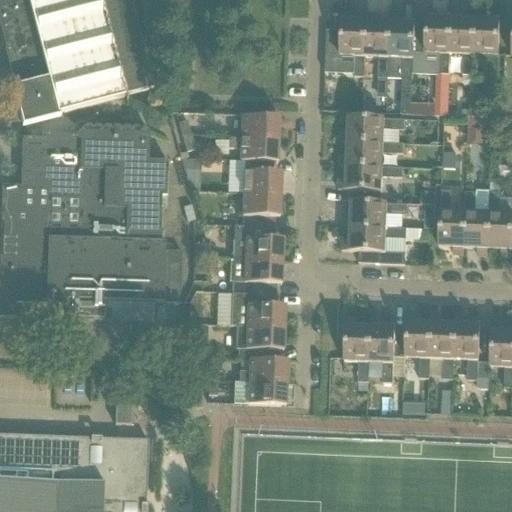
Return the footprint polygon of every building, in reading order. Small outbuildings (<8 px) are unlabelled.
[(38,0),(0,0),(0,29),(2,37),(13,34),(12,29),(19,27),(22,37),(38,32),(30,2),(38,0)] [(38,0),(30,2),(38,32),(22,37),(19,27),(12,29),(13,34),(2,37),(24,124),(153,91),(128,0),(38,0)] [(451,21),(437,20),(437,15),(432,15),(432,13),(427,12),(427,20),(426,20),(426,31),(414,30),(413,61),(412,69),(412,76),(449,77),(449,57),(451,21)] [(475,22),(461,21),(461,16),(456,16),(456,14),(451,13),(451,21),(449,57),(463,57),(462,78),(473,78),(473,58),(475,22)] [(475,22),(473,58),(487,58),(486,79),(497,79),(499,43),(499,23),(485,22),(485,17),(480,17),(480,14),(475,14),(475,22)] [(365,59),(366,24),(352,23),(353,18),(347,17),(347,15),(342,15),(341,33),(327,33),(326,58),(354,59),(354,79),(364,80),(365,59)] [(390,24),(376,24),(376,18),(371,18),(371,16),(366,16),(366,24),(365,59),(379,60),(378,80),(388,81),(389,60),(390,24)] [(413,61),(414,30),(415,25),(400,25),(400,19),(395,19),(395,17),(390,17),(390,24),(389,60),(402,61),(402,81),(412,82),(412,69),(413,61)] [(277,143),(278,128),(278,120),(241,119),(240,141),(277,143)] [(383,146),(384,132),(404,133),(404,122),(368,121),(348,120),(348,134),(342,134),(342,139),(340,139),(340,145),(347,145),(383,146)] [(178,126),(182,140),(190,138),(186,123),(178,126)] [(0,317),(104,321),(154,323),(154,306),(180,307),(181,255),(165,254),(165,246),(160,246),(161,200),(166,200),(167,182),(167,164),(148,163),(148,135),(143,129),(138,134),(133,129),(128,133),(123,129),(118,133),(114,128),(109,133),(104,128),(99,133),(95,128),(90,132),(85,127),(70,142),(62,141),(61,137),(60,137),(40,136),(40,140),(22,140),(20,189),(2,188),(0,237),(0,240),(5,241),(4,259),(0,259),(0,317)] [(482,131),(469,130),(468,146),(482,147),(482,131)] [(194,152),(192,146),(204,146),(204,138),(190,138),(182,140),(186,155),(194,152)] [(276,165),(277,143),(240,141),(229,141),(228,151),(240,151),(239,164),(244,164),(272,165),(276,165)] [(382,170),(383,156),(403,157),(403,147),(383,146),(347,145),(347,158),(342,158),(341,163),(339,163),(339,168),(346,169),(346,168),(382,170)] [(188,162),(182,162),(191,195),(199,195),(201,163),(188,162)] [(244,164),(243,196),(280,198),(280,175),(272,175),(272,165),(244,164)] [(381,195),(382,180),(402,181),(402,176),(403,171),(382,170),(346,168),(346,169),(346,174),(346,182),(341,182),(340,187),(338,187),(338,192),(346,193),(356,193),(356,201),(356,205),(380,206),(381,202),(381,195)] [(465,215),(451,214),(452,194),(441,194),(440,230),(439,250),(453,251),(453,256),(458,256),(458,258),(463,258),(464,251),(463,251),(465,215)] [(487,252),(489,216),(488,216),(475,215),(476,195),(465,195),(465,215),(463,251),(464,251),(477,252),(477,257),(482,257),(482,259),(487,259),(488,252),(487,252)] [(279,220),(280,198),(242,196),(241,229),(241,230),(249,230),(274,231),(274,220),(279,220)] [(489,216),(487,252),(488,252),(501,252),(501,258),(506,258),(506,260),(511,260),(511,253),(511,252),(511,216),(502,216),(502,200),(502,196),(489,196),(488,216),(489,216)] [(407,214),(407,208),(387,207),(387,206),(380,206),(356,205),(351,205),(351,219),(345,219),(345,224),(343,224),(343,227),(343,229),(350,230),(350,229),(386,231),(386,229),(386,217),(407,218),(407,214)] [(281,265),(282,250),(282,242),(273,242),(274,231),(249,230),(241,230),(241,229),(234,229),(234,244),(233,244),(232,263),(281,265)] [(342,248),(342,253),(349,254),(359,254),(359,266),(362,266),(380,267),(405,268),(405,255),(406,242),(406,232),(386,231),(350,230),(350,243),(344,243),(344,248),(342,248)] [(230,262),(229,285),(231,285),(231,296),(250,296),(276,298),(276,287),(281,287),(281,265),(232,263),(230,262)] [(231,296),(230,328),(237,328),(241,329),(283,332),(284,317),(284,309),(280,309),(275,309),(276,298),(250,296),(231,296)] [(431,326),(417,325),(418,320),(412,320),(412,317),(407,317),(407,325),(406,335),(405,360),(405,361),(420,361),(419,381),(424,382),(429,382),(429,375),(430,361),(431,326)] [(431,326),(430,361),(444,362),(443,382),(453,383),(454,362),(455,327),(441,326),(442,321),(436,320),(436,318),(431,318),(431,326)] [(478,363),(479,348),(480,328),(466,327),(466,322),(460,321),(460,319),(455,319),(455,327),(454,362),(468,363),(467,383),(477,384),(477,390),(480,392),(490,392),(490,370),(491,364),(478,363)] [(370,329),(357,329),(357,323),(352,323),(352,321),(346,321),(346,328),(344,364),(359,365),(358,385),(368,385),(369,365),(370,329)] [(405,360),(406,335),(395,335),(395,330),(381,330),(381,324),(376,324),(376,322),(373,322),(370,322),(370,329),(369,365),(383,366),(382,386),(392,386),(393,366),(394,360),(405,360)] [(511,334),(503,334),(503,329),(497,329),(498,327),(492,326),(492,334),(491,354),(491,364),(490,370),(505,370),(504,391),(511,391),(511,334)] [(237,328),(236,352),(244,353),(252,353),(252,362),(278,363),(278,354),(282,354),(283,346),(283,332),(241,329),(237,328)] [(239,374),(239,384),(248,384),(248,385),(285,386),(286,372),(286,364),(282,363),(278,363),(252,362),(249,362),(249,375),(239,374)] [(210,368),(209,382),(218,383),(219,369),(210,368)] [(217,399),(218,383),(209,382),(208,398),(217,399)] [(285,409),(285,386),(248,385),(247,407),(285,409)] [(130,406),(114,405),(113,429),(129,429),(130,406)] [(88,441),(88,442),(0,438),(0,511),(139,511),(139,508),(145,508),(145,507),(144,507),(146,444),(99,442),(99,441),(98,441),(98,447),(90,447),(90,441),(88,441)]
